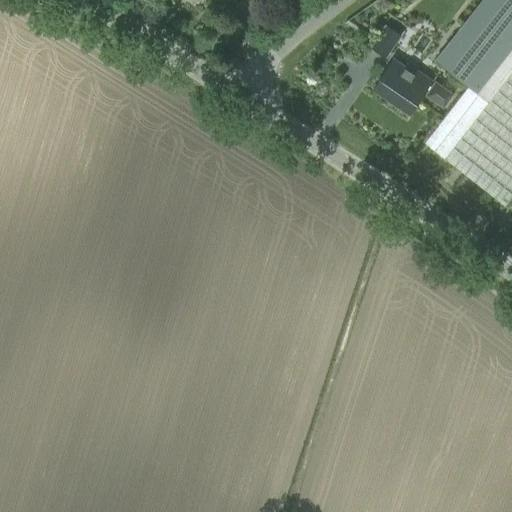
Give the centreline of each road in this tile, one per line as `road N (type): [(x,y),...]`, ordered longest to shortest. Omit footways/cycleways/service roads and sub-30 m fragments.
road 1 (tertiary): [(511,278),(216,90)]
road 2 (tertiary): [(216,90),(79,0)]
road 3 (residential): [(216,90),(352,0)]
